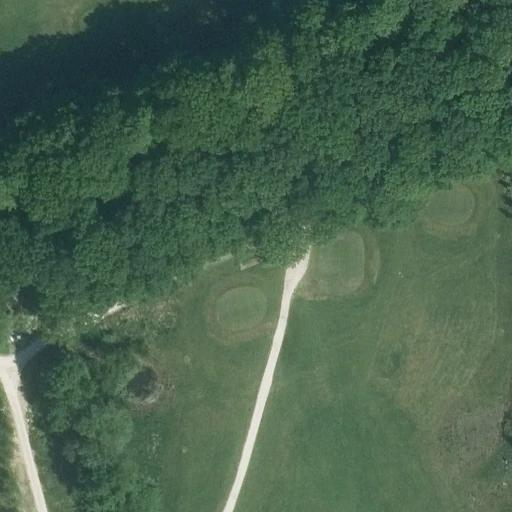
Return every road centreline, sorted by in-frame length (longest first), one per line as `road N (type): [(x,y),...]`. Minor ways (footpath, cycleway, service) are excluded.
road 1 (unknown): [(0,199),(428,0)]
road 2 (track): [(0,369),(105,311),(303,227)]
road 3 (track): [(0,371),(41,511)]
